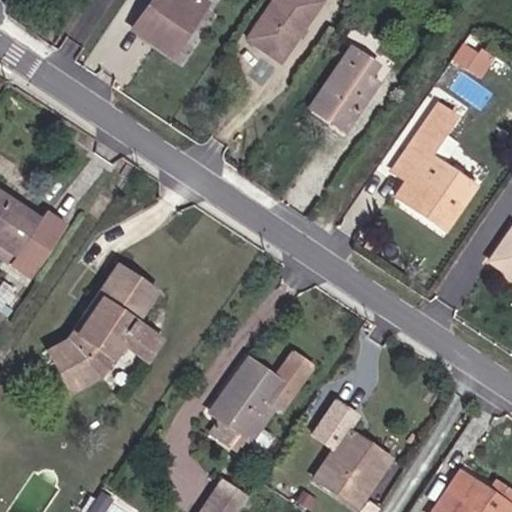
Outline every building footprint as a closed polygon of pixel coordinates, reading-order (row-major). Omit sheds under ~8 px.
[(148,0),(126,35),(167,63),(201,12),(182,0),(148,0)] [(269,0),(248,32),(280,53),(315,0),(269,0)] [(472,45),(456,35),(446,51),(473,68),(486,49),(474,41),(472,45)] [(308,102),(342,124),(373,78),(363,71),(371,59),(348,43),(308,102)] [(447,103),(429,91),(394,144),(411,156),(398,174),(388,188),(431,218),(461,173),(434,153),(450,129),(436,119),(447,103)] [(381,162),(398,174),(411,156),(394,144),(381,162)] [(1,253),(21,267),(52,220),(31,206),(27,210),(0,192),(0,242),(5,246),(1,253)] [(504,266),(511,271),(511,218),(502,212),(483,241),(509,259),(504,266)] [(145,302),(167,265),(122,236),(105,262),(110,265),(84,306),(79,303),(72,314),(45,327),(68,380),(110,361),(99,333),(104,324),(122,335),(130,322),(154,339),(168,319),(145,302)] [(104,324),(99,333),(110,361),(124,336),(122,335),(104,324)] [(262,406),(273,412),(309,360),(279,341),(259,368),(236,353),(213,386),(224,393),(209,414),(226,425),(242,436),(262,406)] [(199,406),(209,414),(224,393),(213,386),(199,406)] [(301,470),(344,499),(374,456),(350,440),(353,435),(334,422),(301,470)] [(213,444),(236,458),(249,441),(242,436),(226,425),(213,444)] [(378,450),(353,435),(350,440),(374,456),(378,450)] [(429,511),(487,511),(495,501),(473,487),(479,477),(447,456),(416,503),(429,511)] [(473,487),(495,501),(510,479),(487,466),(479,477),(473,487)] [(183,506),(192,511),(218,511),(234,489),(207,472),(183,506)] [(294,498),(300,489),(290,482),(284,492),(294,498)]
